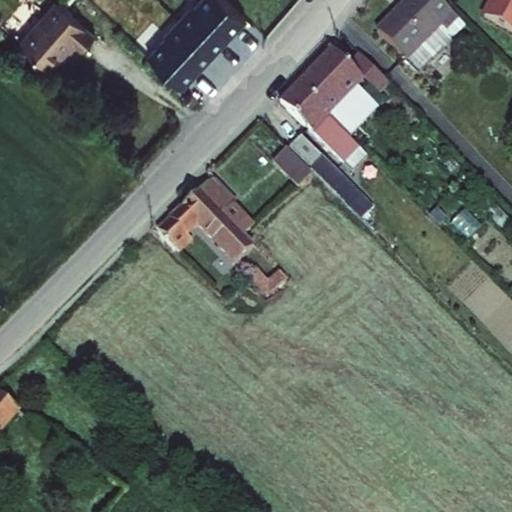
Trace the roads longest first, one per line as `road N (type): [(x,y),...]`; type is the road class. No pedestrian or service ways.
road 1 (residential): [(145,201),(332,0)]
road 2 (unclassified): [(0,348),(145,201)]
